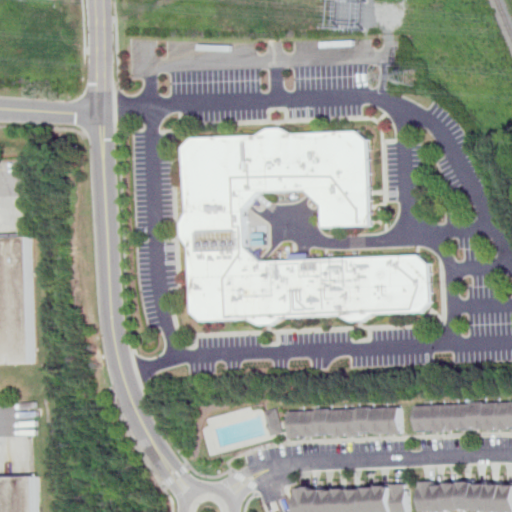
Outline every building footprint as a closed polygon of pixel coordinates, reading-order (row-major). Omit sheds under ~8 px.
[(423,255),(265,262),(248,247),(247,209),(262,192),(308,190),(325,205),(326,228),(375,225),(370,140),(360,131),(296,133),(285,128),(271,128),(260,135),(195,137),(185,148),(190,213),(184,223),(184,237),(191,247),(194,311),(203,321),(252,320),(261,324),(275,325),(286,317),(344,315),(353,321),(367,321),(377,314),(425,312),(434,303),(433,264),(423,255)] [(0,239),(0,367),(39,367),(36,239),(0,239)] [(511,430),(511,402),(419,404),(420,432),(511,430)] [(362,411),(362,410),(375,409),(375,410),(376,432),(363,433),(362,411)] [(389,410),(403,409),(404,432),(390,433),(389,410)] [(284,433),(271,436),(265,413),(277,410),(284,433)] [(375,410),(389,410),(390,433),(377,433),(376,432),(375,410)] [(320,413),(320,412),(334,411),(334,412),(335,434),(321,435),(320,413)] [(348,412),(362,411),(363,433),(363,434),(349,435),(348,412)] [(334,412),(348,412),(349,435),(335,436),(335,434),(334,412)] [(292,414),(306,413),(307,437),(293,438),(292,414)] [(306,413),(320,413),(321,435),(321,436),(307,437),(306,413)] [(0,480),(0,511),(43,511),(42,479),(0,480)] [(511,480),(422,484),(423,511),(468,511),(511,510),(511,480)] [(411,511),(411,483),(297,487),(298,511),(411,511)]
